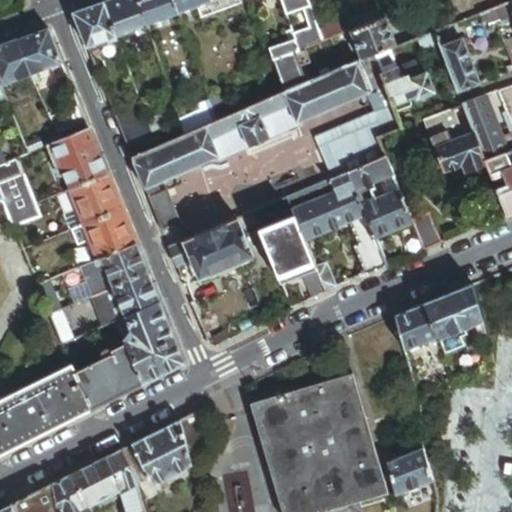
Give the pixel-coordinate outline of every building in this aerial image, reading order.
[(146,25),(137,0),(110,0),(104,3),(116,36),(146,25)] [(178,13),(172,0),(137,0),(146,25),(178,13)] [(209,0),(172,0),(178,13),(210,1),(209,0)] [(209,0),(210,1),(214,11),(230,6),(228,1),(229,0),(209,0)] [(291,35),(293,42),(296,51),(297,50),(322,41),(318,30),(307,0),(278,0),(284,16),(301,10),(308,28),(291,35)] [(116,36),(104,3),(74,13),(87,46),(104,40),(116,36)] [(511,10),(509,4),(486,13),(489,20),(491,26),(511,17),(511,10)] [(381,17),(378,9),(360,15),(363,24),(381,17)] [(348,20),(348,19),(318,30),(322,41),(328,38),(330,37),(344,32),(346,31),(349,30),(363,24),(360,15),(348,20)] [(390,48),(395,46),(384,17),(381,17),(363,24),(349,30),(356,49),(360,59),(373,54),(390,48)] [(457,41),(451,26),(435,32),(441,47),(457,41)] [(48,30),(18,41),(31,75),(62,64),(48,30)] [(346,31),(344,32),(352,50),(356,49),(349,30),(346,31)] [(441,47),(435,32),(422,37),(428,53),(441,47)] [(330,37),(328,38),(322,41),(297,50),(303,56),(333,45),(330,37)] [(449,68),(459,92),(481,84),(464,39),(457,41),(441,47),(449,68)] [(104,40),(87,46),(89,52),(106,45),(104,40)] [(31,75),(18,41),(0,47),(0,85),(0,87),(31,75)] [(293,51),(296,51),(293,42),(288,44),(269,51),(272,60),(293,51)] [(398,67),(390,48),(373,54),(381,74),(398,67)] [(301,77),(293,51),(272,60),(283,92),(308,81),(306,75),(301,77)] [(378,91),(385,109),(393,106),(381,74),(373,54),(360,59),(372,88),(376,87),(378,91)] [(296,123),(372,90),(372,88),(360,59),(308,81),(283,92),(296,123)] [(398,67),(381,74),(393,106),(409,99),(414,98),(420,99),(432,94),(433,88),(428,76),(421,72),(416,60),(398,67)] [(500,90),(511,119),(511,91),(510,87),(505,89),(500,90)] [(376,113),(385,109),(378,91),(369,95),(376,113)] [(296,123),(283,92),(252,105),(266,137),(297,124),(296,123)] [(221,94),(210,99),(213,106),(218,119),(229,114),(221,94)] [(472,127),(485,161),(508,152),(509,152),(486,95),(463,105),(469,118),(472,127)] [(213,106),(210,99),(198,103),(201,111),(213,106)] [(409,99),(393,106),(396,113),(412,107),(409,99)] [(266,137),(252,105),(250,106),(234,112),(248,145),(266,137)] [(469,118),(463,105),(450,110),(455,123),(469,118)] [(203,126),(218,119),(213,106),(201,111),(179,120),(181,124),(184,134),(203,126)] [(310,140),(326,180),(347,171),(384,155),(377,138),(401,128),(396,113),(393,106),(385,109),(376,113),(310,140)] [(147,122),(141,107),(116,117),(122,132),(147,122)] [(86,123),(80,108),(48,120),(54,134),(86,123)] [(248,145),(234,112),(229,114),(218,119),(203,126),(216,157),(217,158),(248,145)] [(465,170),(486,162),(485,161),(472,127),(448,135),(440,114),(423,120),(443,171),(462,164),(465,170)] [(128,145),(151,136),(147,122),(122,132),(128,145)] [(216,157),(203,126),(184,134),(132,156),(145,187),(216,157)] [(106,173),(88,127),(51,143),(63,172),(70,188),(107,173),(106,173)] [(51,143),(46,145),(58,174),(63,172),(51,143)] [(486,162),(491,175),(511,165),(511,163),(510,159),(508,152),(485,161),(486,162)] [(392,176),(384,155),(347,171),(355,191),(366,187),(392,176)] [(35,203),(17,157),(0,163),(0,194),(3,201),(14,227),(40,216),(35,203)] [(507,215),(511,213),(511,165),(491,175),(507,215)] [(347,171),(326,180),(323,181),(327,192),(341,225),(350,221),(366,215),(361,204),(355,191),(347,171)] [(121,208),(107,173),(70,188),(72,193),(66,195),(72,210),(78,208),(84,223),(121,208)] [(327,192),(323,181),(287,196),(291,207),(327,192)] [(168,186),(148,194),(161,228),(181,220),(168,186)] [(372,200),(366,187),(355,191),(361,204),(372,200)] [(413,223),(411,219),(398,190),(398,189),(372,200),(361,204),(366,215),(375,238),(381,236),(413,223)] [(341,225),(327,192),(291,207),(295,216),(304,240),(341,225)] [(72,210),(79,226),(84,223),(78,208),(72,210)] [(135,242),(121,208),(84,223),(90,238),(85,240),(91,255),(96,253),(98,258),(99,257),(135,242)] [(225,217),(227,222),(236,218),(241,216),(238,210),(225,217)] [(256,221),(252,211),(241,216),(236,218),(241,228),(256,221)] [(424,250),(442,242),(429,212),(411,219),(413,223),(424,250)] [(355,246),(367,273),(386,265),(375,238),(366,215),(350,221),(360,244),(355,246)] [(304,240),(295,216),(260,230),(280,279),(301,270),(315,264),(304,240)] [(227,222),(184,241),(192,262),(197,273),(198,277),(252,254),(241,228),(236,218),(227,222)] [(84,223),(79,226),(85,240),(90,238),(84,223)] [(399,260),(424,250),(413,223),(381,236),(389,254),(398,258),(399,260)] [(192,262),(184,241),(169,247),(178,268),(186,264),(192,262)] [(147,272),(135,242),(99,257),(106,273),(112,287),(147,272)] [(98,258),(92,260),(94,266),(93,266),(94,269),(95,269),(98,274),(102,275),(106,273),(99,257),(98,258)] [(191,276),(197,273),(192,262),(186,264),(191,276)] [(312,297),(325,291),(317,269),(315,264),(301,270),(312,297)] [(325,291),(335,286),(326,265),(317,269),(325,291)] [(159,302),(147,272),(112,287),(125,317),(159,302)] [(49,279),(37,283),(49,313),(61,309),(49,279)] [(469,286),(423,305),(437,337),(438,339),(462,330),(473,325),(480,322),(469,286)] [(184,362),(159,302),(125,317),(129,328),(130,331),(125,338),(127,343),(143,382),(184,362)] [(437,337),(423,305),(393,317),(394,318),(403,351),(437,337)] [(478,339),(485,337),(480,322),(473,325),(478,339)] [(462,330),(438,339),(445,356),(463,348),(459,339),(465,337),(462,330)] [(136,386),(143,382),(127,343),(120,346),(136,386)] [(90,409),(136,386),(120,346),(112,350),(110,346),(105,345),(101,348),(99,353),(100,356),(73,370),(90,409)] [(0,455),(90,409),(73,370),(70,362),(0,398),(0,455)] [(278,511),(322,511),(385,494),(350,374),(247,404),(278,511)] [(192,414),(177,421),(186,455),(202,450),(192,414)] [(186,455),(177,421),(130,445),(149,485),(150,486),(189,467),(186,455)] [(149,485),(130,445),(120,450),(129,469),(136,491),(137,491),(149,485)] [(429,480),(420,449),(383,463),(393,494),(429,480)] [(129,469),(120,450),(96,463),(49,487),(56,511),(88,511),(86,507),(120,491),(122,498),(126,511),(143,511),(137,491),(136,491),(129,469)] [(56,511),(49,487),(13,505),(14,511),(56,511)] [(88,511),(94,511),(122,498),(120,491),(86,507),(88,511)]
